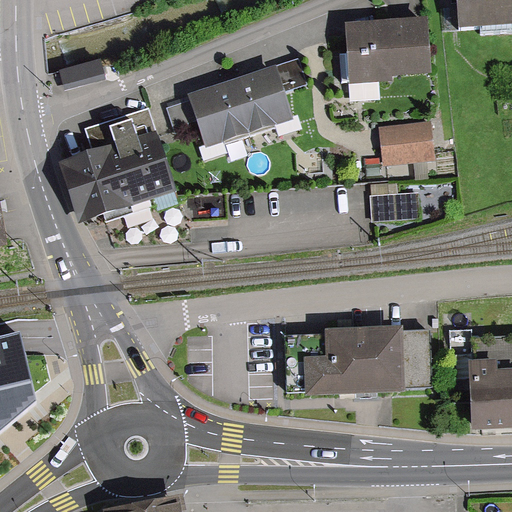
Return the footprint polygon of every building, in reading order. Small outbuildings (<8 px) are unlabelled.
[(511,0),(462,0),(465,39),(511,35),(511,0)] [(433,28),(351,32),(353,83),(435,80),(433,28)] [(288,123),(273,76),(232,90),(248,136),(288,123)] [(248,136),(232,90),(192,103),(207,150),(248,136)] [(116,155),(70,169),(86,218),(173,191),(148,110),(107,123),(116,155)] [(431,131),(383,138),(386,166),(435,160),(431,131)] [(403,198),(373,199),(374,221),(404,220),(403,198)] [(430,334),(292,343),(295,400),(434,392),(430,334)] [(20,338),(0,341),(0,435),(35,407),(20,338)] [(511,348),(475,350),(480,434),(511,432),(511,348)]
